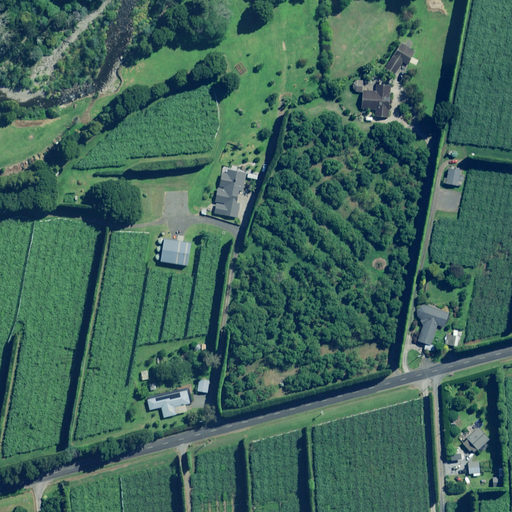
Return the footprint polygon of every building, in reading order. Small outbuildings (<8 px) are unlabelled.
[(404,59),(408,62),(410,60),(413,62),(419,53),(402,41),(386,66),(395,72),(404,59)] [(354,87),(354,88),(356,90),(357,90),(358,91),(359,91),(360,91),(361,91),(363,91),(364,90),(365,90),(365,89),(366,88),(366,87),(367,85),(367,84),(367,83),(366,82),(366,81),(365,80),(364,79),(363,79),(362,78),(361,78),(360,78),(359,78),(358,78),(357,79),(356,80),(355,80),(354,81),(354,82),(353,84),(353,85),(354,86),(354,87)] [(377,90),(365,89),(364,107),(376,108),(376,115),(390,115),(391,83),(377,83),(377,90)] [(345,95),(341,98),(347,106),(350,104),(345,95)] [(465,169),(449,166),(447,182),(462,185),(464,175),(465,169)] [(224,189),(220,188),(219,188),(216,202),(217,202),(215,213),(237,218),(240,203),(238,202),(241,190),(243,191),(247,173),(229,170),(228,173),(223,172),(220,187),(224,188),(224,189)] [(75,193),(65,192),(64,200),(74,201),(75,193)] [(191,242),(165,238),(161,261),(187,265),(191,242)] [(422,316),(421,318),(424,324),(418,340),(430,344),(438,323),(444,326),(449,312),(423,302),(422,303),(421,303),(421,304),(420,304),(419,305),(418,306),(418,307),(418,308),(417,309),(417,310),(417,311),(417,312),(418,313),(418,314),(419,315),(422,316)] [(462,331),(454,330),(454,334),(448,333),(447,343),(458,345),(460,335),(461,335),(462,331)] [(148,371),(141,372),(142,380),(149,379),(148,371)] [(210,380),(200,378),(198,389),(208,391),(210,380)] [(191,401),(187,388),(148,398),(151,409),(162,406),(165,416),(188,410),(186,402),(191,401)] [(491,437),(480,426),(479,427),(476,424),(473,428),(475,430),(463,443),(471,451),(474,448),(476,451),(479,449),(481,452),(489,444),(486,442),(491,437)] [(481,481),(480,461),(469,462),(470,476),(474,476),(474,481),(481,481)]
